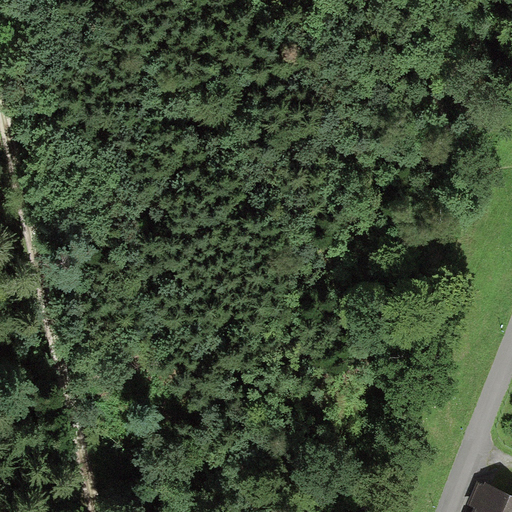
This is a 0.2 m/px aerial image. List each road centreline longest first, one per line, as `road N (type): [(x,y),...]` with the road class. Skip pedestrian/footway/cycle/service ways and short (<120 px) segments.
road 1 (track): [(91,511),(0,116)]
road 2 (residential): [(409,511),(511,281)]
